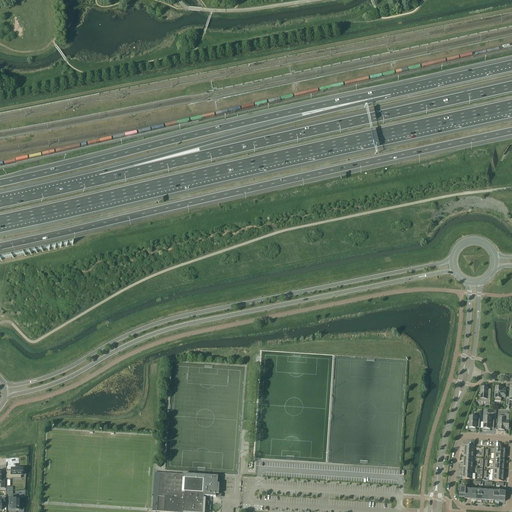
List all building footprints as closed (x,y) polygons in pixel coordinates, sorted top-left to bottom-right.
[(490,405),(491,390),(487,390),(487,389),(481,388),(480,402),(486,402),(485,405),(490,405)] [(505,398),(505,389),(501,389),(502,388),(495,388),(494,402),(501,402),(501,398),(505,398)] [(508,430),(509,415),(505,414),(505,417),(499,416),(498,430),(504,431),(504,430),(508,430)] [(493,429),(494,420),(490,420),(490,416),(484,415),(483,429),(490,430),(490,429),(493,429)] [(479,428),(480,420),(476,419),(476,418),(470,418),(469,429),(475,429),(475,428),(479,428)] [(20,476),(22,476),(22,469),(10,469),(10,471),(6,471),(6,479),(11,479),(20,479),(20,476)] [(216,494),(219,495),(219,484),(218,484),(218,476),(183,473),(183,474),(155,472),(153,494),(154,494),(154,496),(153,496),(152,511),(157,511),(203,511),(204,497),(216,497),(216,494)] [(15,511),(19,511),(19,508),(19,506),(19,498),(8,498),(8,507),(12,507),(12,511),(15,511)]
